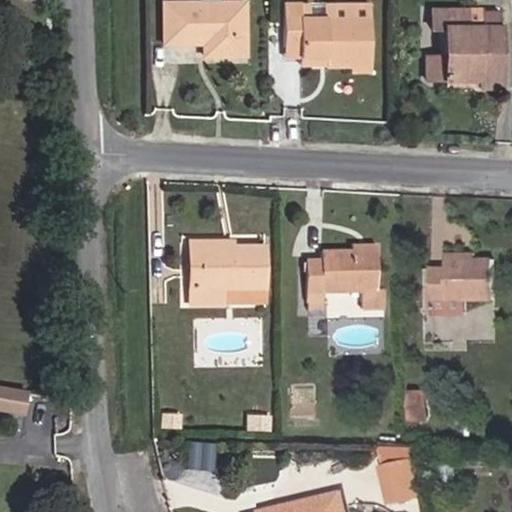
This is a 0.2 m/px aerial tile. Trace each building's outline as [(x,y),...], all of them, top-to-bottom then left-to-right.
[(243,58),(242,4),(162,5),(162,46),(202,45),(202,58),(243,58)] [(298,6),(281,7),(282,61),(298,61),(324,60),(325,66),(369,65),(368,6),(324,6),(324,21),(298,21),(298,6)] [(324,21),(324,6),(298,6),(298,21),(324,21)] [(466,11),(430,11),(431,31),(443,31),(443,59),(425,58),(425,83),(478,83),(478,90),(499,90),(499,29),(467,29),(466,11)] [(264,289),(263,245),(232,245),(232,243),(231,243),(231,248),(196,248),(196,288),(187,288),(187,306),(221,305),(221,290),(264,289)] [(231,243),(187,243),(187,288),(196,288),(196,248),(231,248),(231,243)] [(375,290),(375,251),(349,251),(319,252),(319,261),(304,261),(304,304),(322,305),(322,294),(360,294),(360,311),(383,311),(382,290),(375,290)] [(495,301),(495,260),(477,260),(447,261),(447,269),(432,269),(432,301),(467,301),(495,301)] [(467,315),(467,301),(432,301),(432,315),(467,315)] [(0,410),(21,414),(25,393),(0,389),(0,410)] [(429,421),(428,393),(410,393),(410,421),(429,421)] [(179,431),(180,415),(159,414),(159,430),(179,431)] [(266,434),(266,419),(249,419),(250,434),(266,434)] [(211,474),(214,446),(187,443),(184,471),(211,474)] [(428,496),(419,458),(417,448),(382,447),(393,504),(428,496)] [(347,511),(343,496),(272,511),(347,511)]
